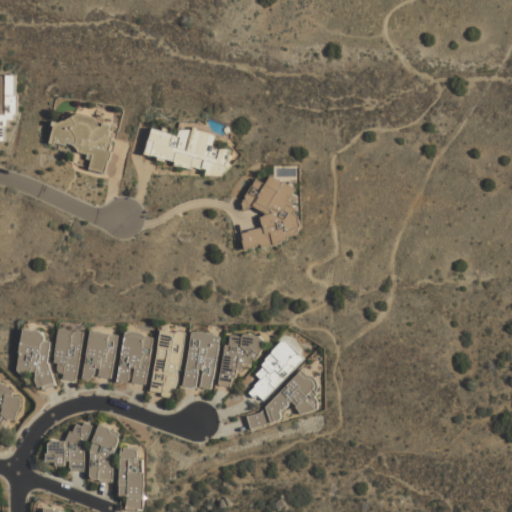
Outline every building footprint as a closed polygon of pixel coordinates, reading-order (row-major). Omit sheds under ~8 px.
[(19,75),(1,75),(1,104),(0,104),(0,140),(7,140),(7,119),(18,119),(19,75)] [(51,143),(93,154),(89,169),(107,173),(117,136),(111,134),(113,123),(68,112),(65,124),(56,121),(51,143)] [(146,155),(226,178),(233,151),(215,146),(218,137),(181,126),(179,134),(154,127),(146,155)] [(242,233),(244,240),(243,240),(245,249),(257,246),(257,245),(261,243),(262,247),(281,242),(280,240),(287,238),(287,236),(294,234),(294,233),(296,232),(296,231),(298,230),(297,227),(300,226),(297,216),(293,213),(296,208),(292,205),(293,203),(287,200),(294,188),(284,182),(283,184),(270,176),(266,184),(256,178),(245,195),(246,199),(243,199),(243,201),(242,202),(243,209),(248,208),(248,207),(253,206),(265,213),(265,214),(264,215),(264,216),(261,216),(263,226),(248,230),(248,231),(242,233)] [(50,388),(56,342),(45,340),(46,333),(24,330),(19,372),(38,374),(36,386),(50,388)] [(63,379),(78,381),(86,334),(61,330),(54,370),(64,372),(63,379)] [(186,333),(160,330),(152,396),(177,399),(186,333)] [(118,384),(146,388),(154,336),(126,331),(118,384)] [(222,336),(192,331),(184,386),(214,391),(222,336)] [(119,336),(91,332),(84,378),(112,382),(119,336)] [(220,386),(237,388),(240,365),(259,368),(264,339),(228,334),(220,386)] [(251,392),(264,404),(306,360),(286,341),(255,373),(262,380),(251,392)] [(250,422),(260,433),(292,403),(307,418),(321,404),(314,397),(323,389),(304,369),(250,422)] [(0,383),(0,439),(4,440),(8,419),(18,421),(23,398),(13,396),(15,386),(0,383)] [(71,442),(51,441),(48,466),(86,470),(90,425),(73,423),(71,442)] [(116,482),(117,430),(94,429),(93,481),(116,482)] [(147,460),(139,459),(140,449),(121,449),(120,497),(128,497),(127,509),(145,510),(147,460)]
